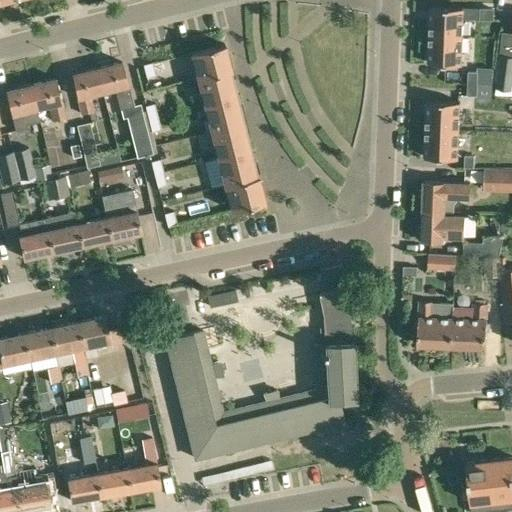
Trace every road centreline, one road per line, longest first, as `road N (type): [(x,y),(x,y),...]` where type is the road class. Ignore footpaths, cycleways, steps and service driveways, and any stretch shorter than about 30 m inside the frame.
road 1 (residential): [(0,308),(382,226),(391,0)]
road 2 (residential): [(0,49),(216,0)]
road 3 (residential): [(415,482),(398,422),(403,401),(422,388),(511,379)]
road 4 (residential): [(257,511),(415,482)]
